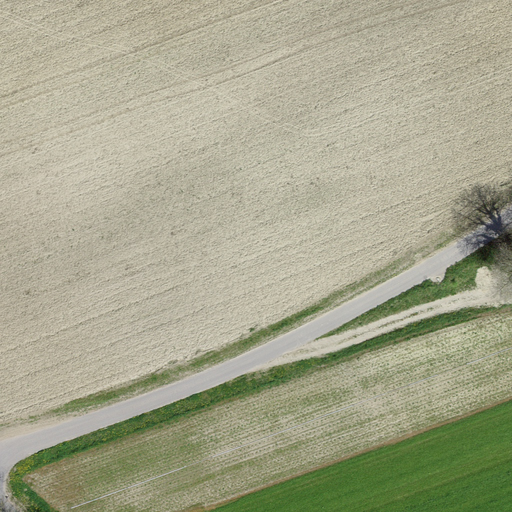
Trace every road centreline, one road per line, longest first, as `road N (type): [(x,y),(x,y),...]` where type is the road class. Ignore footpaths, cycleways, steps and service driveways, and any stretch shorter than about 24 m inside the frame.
road 1 (track): [(511,215),(360,307),(227,371),(0,457)]
road 2 (track): [(280,345),(291,351),(338,343),(446,305),(511,293)]
